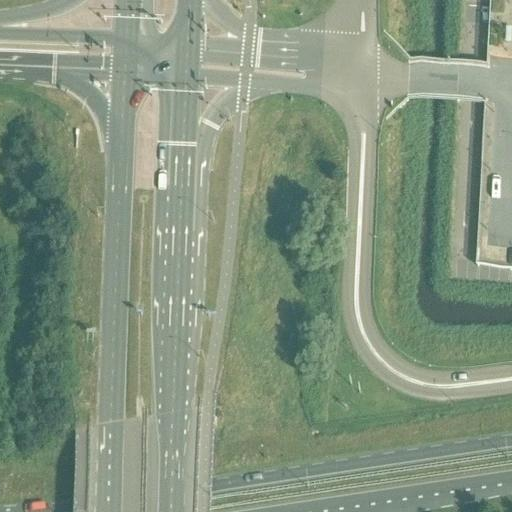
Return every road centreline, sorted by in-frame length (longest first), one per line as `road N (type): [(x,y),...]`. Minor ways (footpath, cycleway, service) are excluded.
road 1 (primary): [(511,442),(50,511)]
road 2 (primary): [(170,511),(187,76)]
road 3 (primary): [(120,207),(107,511)]
road 4 (primary): [(290,511),(511,478)]
road 5 (primary): [(5,67),(64,80),(96,101),(110,126),(120,207)]
road 6 (primary): [(127,73),(120,207)]
road 7 (primary): [(129,42),(0,34)]
road 8 (primary): [(5,67),(127,73)]
